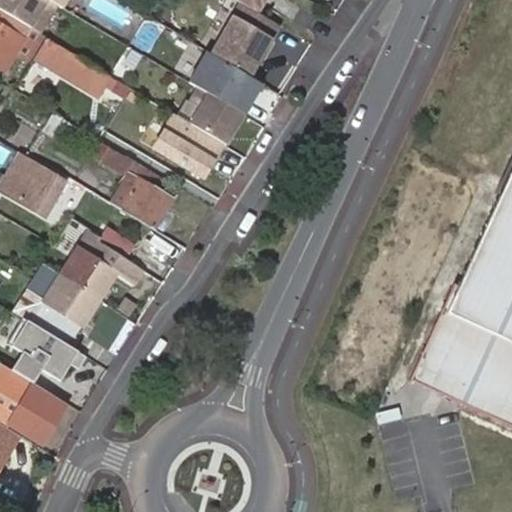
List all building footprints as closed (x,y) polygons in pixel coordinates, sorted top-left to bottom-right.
[(55,2),(51,0),(0,0),(0,9),(30,27),(38,32),(55,2)] [(238,0),(241,2),(260,13),(267,0),(238,0)] [(241,2),(210,52),(249,74),(260,57),(256,55),(261,46),(265,49),(280,25),(260,13),(241,2)] [(30,27),(0,10),(0,67),(4,70),(15,52),(30,27)] [(30,27),(15,52),(35,63),(49,40),(38,32),(30,27)] [(107,101),(119,82),(54,43),(43,62),(107,101)] [(256,55),(260,57),(265,49),(261,46),(256,55)] [(210,52),(207,50),(189,82),(198,87),(241,112),(247,101),(250,103),(262,81),(249,74),(210,52)] [(241,112),(198,87),(190,101),(200,106),(190,124),(225,145),(237,125),(234,123),(241,112)] [(61,119),(53,113),(42,130),(50,136),(61,119)] [(100,119),(90,136),(121,155),(131,138),(100,119)] [(124,159),(92,139),(86,149),(118,168),(124,159)] [(0,181),(0,188),(45,216),(65,182),(22,156),(19,153),(0,181)] [(119,209),(151,229),(169,198),(166,197),(172,187),(135,165),(129,175),(137,180),(119,209)] [(137,180),(129,175),(110,204),(119,209),(137,180)] [(511,176),(507,188),(511,190),(470,280),(462,276),(417,374),(511,417),(511,176)] [(102,237),(129,253),(134,245),(107,228),(102,235),(102,237)] [(99,241),(125,259),(128,254),(129,253),(102,237),(99,241)] [(107,287),(125,259),(99,241),(91,254),(78,246),(60,275),(93,296),(101,283),(107,287)] [(60,275),(43,263),(32,280),(26,290),(36,297),(43,302),(60,275)] [(72,342),(99,300),(93,296),(60,275),(43,302),(36,297),(26,290),(12,312),(21,318),(69,347),(72,342)] [(93,296),(99,300),(107,287),(101,283),(93,296)] [(69,347),(21,318),(5,343),(21,352),(19,356),(10,371),(33,384),(42,371),(51,376),(53,373),(61,378),(70,363),(78,368),(85,357),(69,347)] [(0,422),(7,427),(11,420),(0,413),(0,389),(8,376),(30,390),(33,384),(10,371),(0,364),(0,422)] [(0,389),(0,413),(11,420),(36,435),(44,421),(41,419),(49,406),(28,393),(30,390),(8,376),(0,389)] [(41,419),(44,421),(52,408),(49,406),(41,419)]
